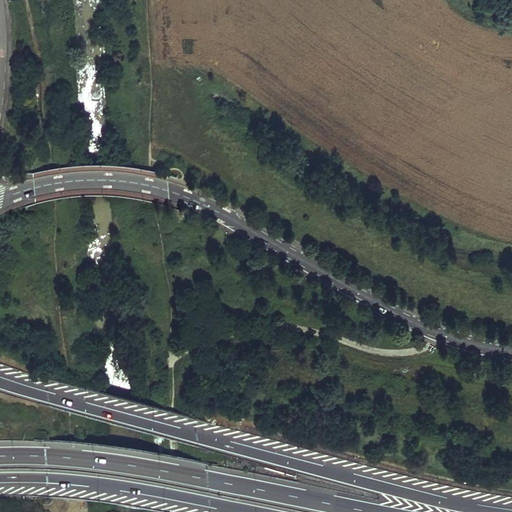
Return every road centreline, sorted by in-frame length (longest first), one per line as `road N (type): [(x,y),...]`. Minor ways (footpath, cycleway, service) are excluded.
road 1 (tertiary): [(0,200),(94,179),(178,193),(379,305),(435,331),(511,351)]
road 2 (motorway): [(511,511),(393,488),(0,382)]
road 3 (motorway): [(371,511),(137,462),(0,455)]
road 4 (motorway): [(0,478),(120,484),(215,504)]
road 5 (track): [(52,168),(27,0)]
